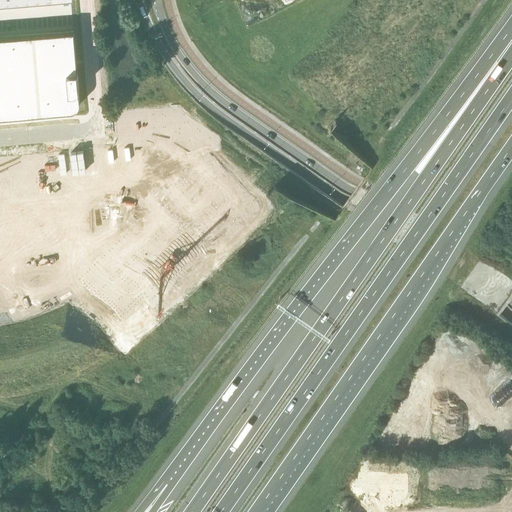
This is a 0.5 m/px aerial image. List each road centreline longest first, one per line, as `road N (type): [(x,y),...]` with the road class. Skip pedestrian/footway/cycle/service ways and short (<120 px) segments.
road 1 (motorway): [(488,74),(412,197),(191,511)]
road 2 (motorway): [(488,74),(466,81),(168,484)]
road 3 (motorway): [(220,511),(511,95)]
road 4 (secondary): [(137,0),(158,47),(211,109),(511,317)]
road 5 (secondary): [(511,302),(217,97),(176,51),(155,0)]
road 6 (motorway): [(256,511),(511,146)]
road 7 (track): [(318,221),(337,222),(368,181),(375,148),(482,0)]
road 8 (unclassified): [(90,0),(98,128),(0,137)]
road 9 (track): [(54,511),(48,416),(0,405)]
